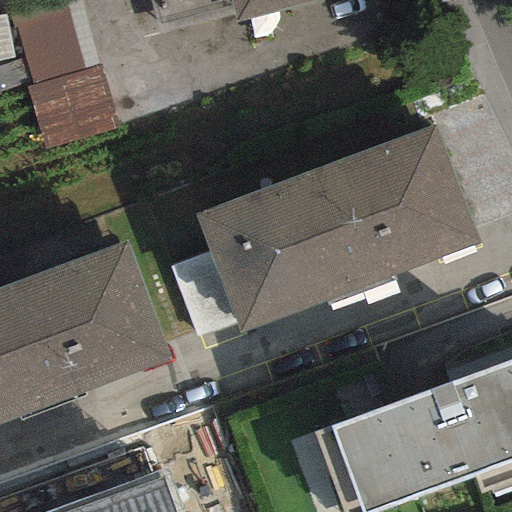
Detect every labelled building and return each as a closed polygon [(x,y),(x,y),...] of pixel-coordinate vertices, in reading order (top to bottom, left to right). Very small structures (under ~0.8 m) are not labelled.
[(93,66),(74,0),(73,0),(10,17),(28,83),(93,66)] [(149,0),(156,34),(232,14),(233,23),(323,0),(149,0)] [(100,65),(23,88),(42,150),(118,128),(100,65)] [(476,242),(431,125),(193,215),(237,332),(476,242)] [(125,243),(0,289),(0,426),(169,363),(125,243)] [(511,359),(312,433),(340,511),(376,511),(473,477),(479,494),(511,481),(511,359)] [(141,448),(0,498),(0,511),(176,511),(162,473),(151,477),(141,448)]
